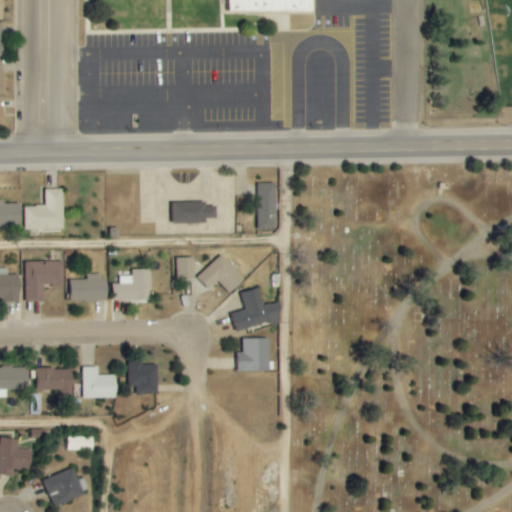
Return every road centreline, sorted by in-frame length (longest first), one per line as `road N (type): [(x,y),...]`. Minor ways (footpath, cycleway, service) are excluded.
road 1 (residential): [(292,511),(297,149)]
road 2 (secondary): [(297,149),(0,158)]
road 3 (residential): [(203,367),(202,339),(186,336),(0,337)]
road 4 (secondary): [(297,149),(511,141)]
road 5 (tertiary): [(43,0),(43,157)]
road 6 (residential): [(203,367),(202,511)]
